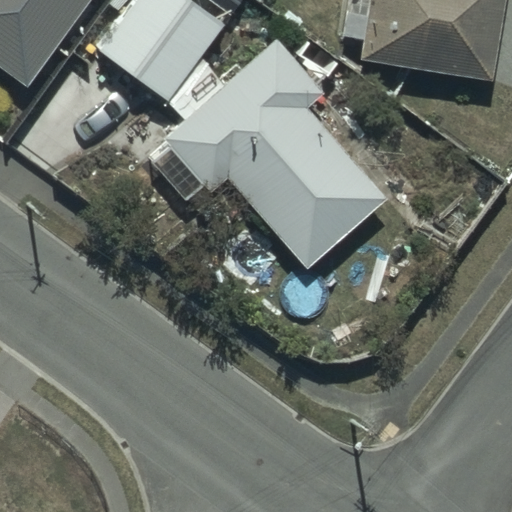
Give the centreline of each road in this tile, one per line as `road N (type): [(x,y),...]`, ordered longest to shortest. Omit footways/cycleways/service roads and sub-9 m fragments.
road 1 (residential): [(322,511),(0,272)]
road 2 (residential): [(511,393),(424,511)]
